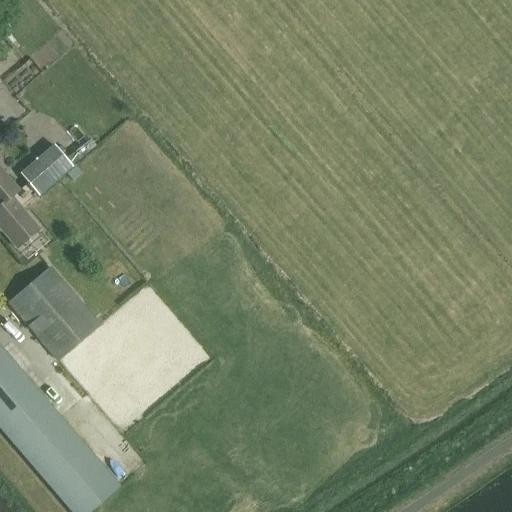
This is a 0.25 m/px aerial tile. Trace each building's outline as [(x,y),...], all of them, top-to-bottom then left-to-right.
[(61,186),(53,165),(30,174),(38,194),(61,186)] [(0,206),(11,198),(19,192),(0,170),(0,206)] [(38,230),(25,215),(11,198),(0,206),(0,232),(2,232),(16,249),(38,230)] [(9,303),(59,361),(99,327),(49,268),(9,303)] [(0,430),(69,511),(91,511),(119,488),(0,349),(0,430)]
